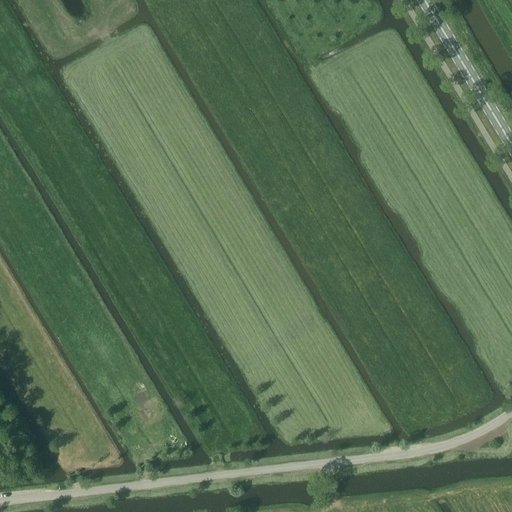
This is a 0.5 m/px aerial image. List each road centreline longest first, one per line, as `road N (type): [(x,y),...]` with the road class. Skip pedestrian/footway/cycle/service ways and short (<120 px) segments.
road 1 (unclassified): [(0,502),(422,454),(511,414)]
road 2 (secondary): [(424,0),(511,145)]
